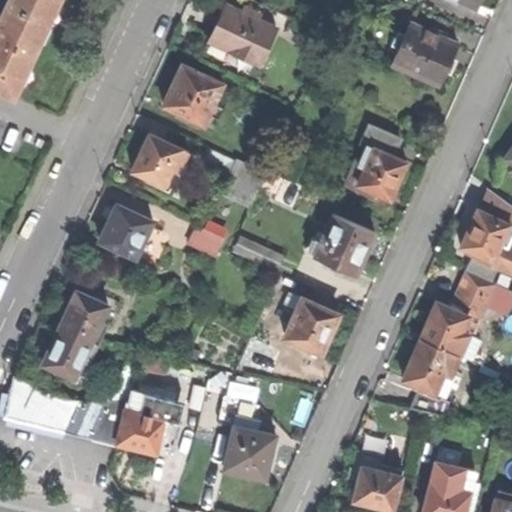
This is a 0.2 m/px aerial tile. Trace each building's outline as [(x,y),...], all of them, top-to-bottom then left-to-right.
[(11,0),(11,1),(49,19),(57,0),(11,0)] [(0,84),(14,91),(32,53),(49,19),(11,1),(2,19),(0,18),(0,84)] [(258,65),(275,28),(224,5),(217,21),(205,48),(225,57),(228,51),(258,65)] [(393,65),(440,85),(448,65),(457,45),(410,25),(393,65)] [(163,106),(204,125),(223,84),(182,65),(173,86),(163,106)] [(370,195),(372,191),(390,198),(397,181),(406,161),(393,155),(400,138),(370,126),(363,143),(367,145),(358,166),(354,164),(345,185),(370,195)] [(276,152),(297,161),(306,141),(286,132),(276,152)] [(169,195),(188,154),(149,136),(141,153),(133,171),(153,181),(150,187),(169,195)] [(235,161),(208,149),(202,162),(229,175),(220,196),(250,209),(261,185),(266,175),(235,161)] [(266,175),(261,185),(275,192),(281,178),(267,171),(266,175)] [(100,242),(137,258),(153,222),(117,206),(109,223),(100,242)] [(511,244),(509,243),(511,236),(511,225),(477,210),(471,225),(462,247),(471,250),(468,257),(511,275),(511,244)] [(334,215),(322,242),(312,238),(307,250),(317,255),(316,257),(357,274),(358,272),(360,273),(364,263),(368,255),(365,254),(375,232),(334,215)] [(216,255),(223,238),(195,226),(188,242),(216,255)] [(240,239),(234,253),(278,272),(284,258),(240,239)] [(428,320),(421,338),(460,356),(469,335),(473,336),(494,285),(466,273),(451,309),(436,302),(428,320)] [(60,328),(98,346),(107,325),(101,322),(108,307),(76,292),(68,311),(60,328)] [(285,337),(321,354),(330,334),(338,315),(302,299),(285,337)] [(88,368),(98,346),(60,328),(53,345),(43,365),(75,379),(82,365),(88,368)] [(411,383),(408,390),(417,393),(411,409),(426,413),(443,417),(446,418),(450,402),(443,400),(453,376),(451,375),(460,356),(421,338),(413,356),(403,380),(411,383)] [(40,407),(47,394),(15,378),(7,418),(21,421),(38,425),(46,409),(40,407)] [(52,429),(67,432),(79,402),(64,402),(47,394),(40,407),(46,409),(38,425),(52,429)] [(225,470),(266,479),(271,457),(276,436),(257,431),(259,422),(250,420),(254,405),(225,398),(219,422),(234,426),(225,470)] [(118,444),(128,403),(79,402),(67,432),(89,437),(118,444)] [(138,449),(157,453),(164,420),(148,416),(150,408),(128,403),(118,444),(138,449)] [(443,417),(426,413),(420,440),(437,444),(443,417)] [(378,460),(357,455),(352,479),(359,480),(355,501),(372,505),(393,510),(402,470),(381,465),(377,464),(378,460)] [(471,510),(476,486),(455,481),(432,476),(423,511),(464,511),(465,509),(471,510)] [(511,511),(511,493),(497,491),(492,511),(511,511)]
